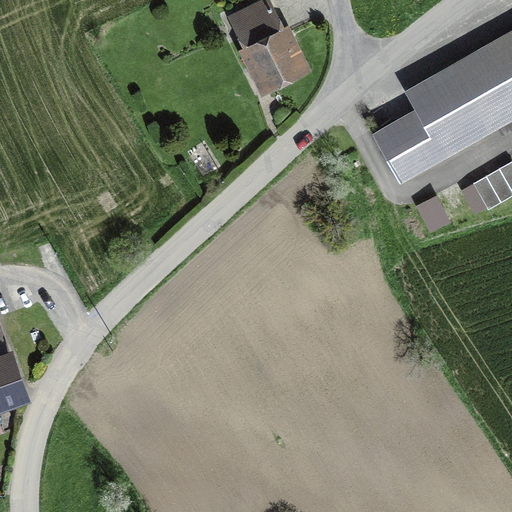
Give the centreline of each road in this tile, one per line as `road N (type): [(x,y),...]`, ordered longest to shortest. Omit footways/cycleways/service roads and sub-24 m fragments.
road 1 (unclassified): [(25,511),(36,431),(77,349),(126,294),(355,86)]
road 2 (unclassified): [(355,86),(459,0)]
